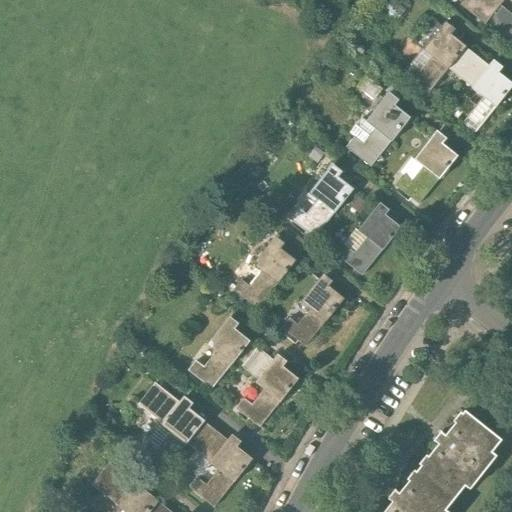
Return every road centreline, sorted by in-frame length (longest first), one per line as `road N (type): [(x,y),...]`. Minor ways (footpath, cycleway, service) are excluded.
road 1 (unclassified): [(300,511),(347,417),(437,281)]
road 2 (unclassified): [(437,281),(511,183)]
